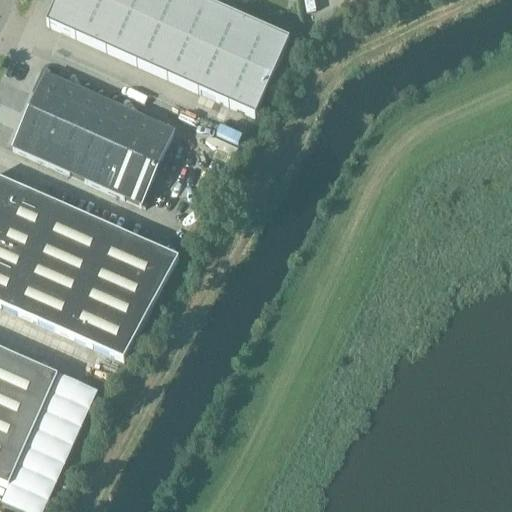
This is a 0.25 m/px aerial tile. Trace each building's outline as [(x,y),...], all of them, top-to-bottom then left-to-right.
[(289,44),(189,0),(58,0),(46,28),(255,121),(289,44)] [(150,121),(138,116),(136,120),(65,88),(67,84),(44,74),(33,96),(37,98),(12,153),(141,210),(174,136),(149,125),(150,121)] [(0,310),(124,365),(179,263),(0,183),(0,310)] [(0,488),(8,492),(58,381),(0,354),(0,488)] [(98,401),(63,385),(14,495),(49,510),(98,401)]
